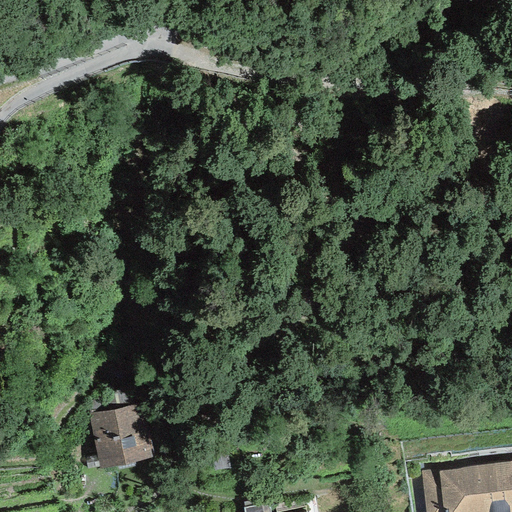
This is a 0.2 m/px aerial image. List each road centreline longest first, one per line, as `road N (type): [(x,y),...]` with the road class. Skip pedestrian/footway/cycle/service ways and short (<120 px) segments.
road 1 (track): [(137,34),(214,66),(308,83),(511,90)]
road 2 (residential): [(0,144),(137,34)]
road 3 (track): [(137,34),(0,66)]
